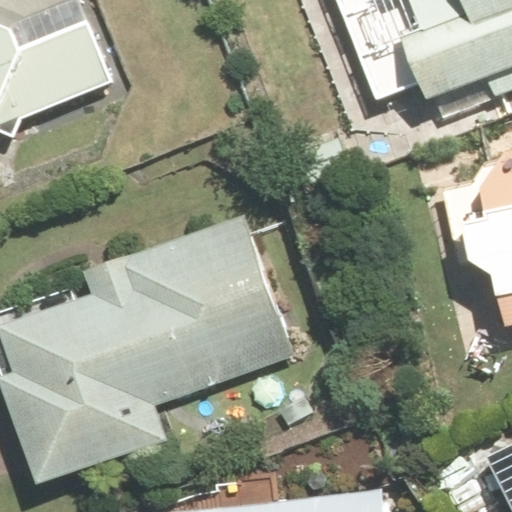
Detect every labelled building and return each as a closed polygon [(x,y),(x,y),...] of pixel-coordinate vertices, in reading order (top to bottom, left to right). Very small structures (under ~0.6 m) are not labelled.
[(511,0),(390,0),(433,107),(494,83),(500,98),(511,93),(511,0)] [(0,128),(20,137),(27,121),(118,85),(94,26),(45,43),(0,24),(0,128)] [(511,302),(511,164),(485,170),(511,302)] [(0,312),(0,351),(48,487),(175,443),(162,408),(301,359),(253,224),(0,312)] [(388,511),(387,495),(225,511),(388,511)]
